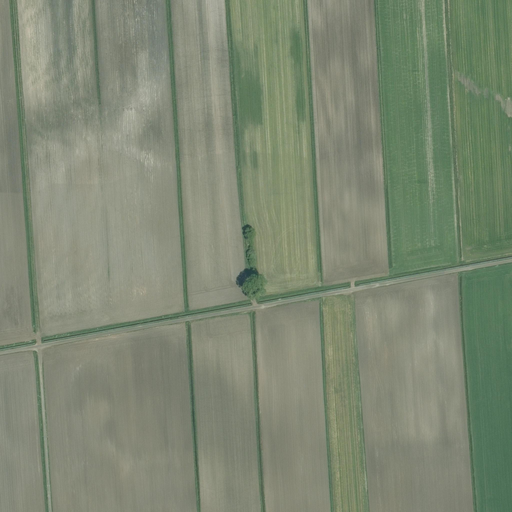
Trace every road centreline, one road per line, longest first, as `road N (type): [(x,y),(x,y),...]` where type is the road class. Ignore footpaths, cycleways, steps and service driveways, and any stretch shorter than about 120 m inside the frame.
road 1 (unclassified): [(511,261),(0,353)]
road 2 (track): [(49,511),(38,346)]
